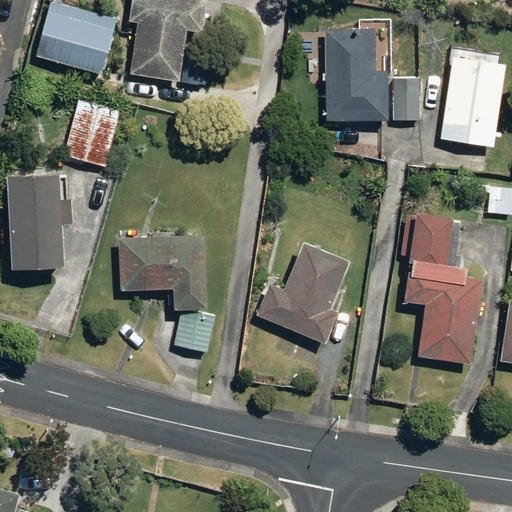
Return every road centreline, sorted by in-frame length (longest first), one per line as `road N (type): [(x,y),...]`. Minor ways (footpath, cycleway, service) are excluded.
road 1 (tertiary): [(0,378),(339,457)]
road 2 (tertiary): [(339,457),(511,481)]
